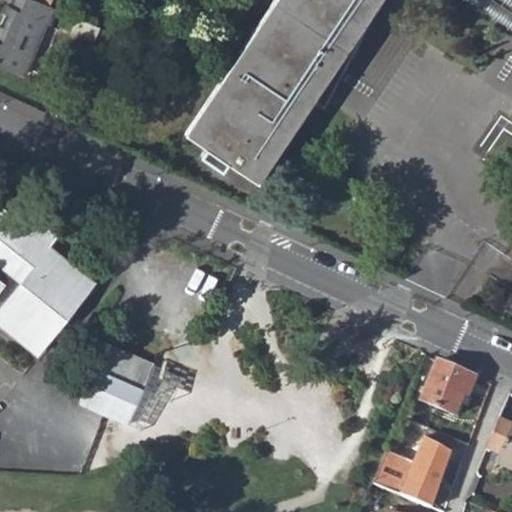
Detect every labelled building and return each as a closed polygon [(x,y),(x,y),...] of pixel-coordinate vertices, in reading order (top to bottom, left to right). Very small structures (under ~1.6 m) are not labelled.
[(0,64),(21,74),(45,21),(49,23),(55,8),(42,2),(37,0),(13,0),(11,5),(7,3),(0,20),(0,64)] [(258,180),(378,0),(274,0),(186,133),(258,180)] [(457,0),(511,35),(511,139),(511,140),(511,139),(511,19),(482,0),(457,0)] [(511,0),(491,0),(511,13),(511,0)] [(0,318),(36,347),(39,344),(44,347),(90,289),(85,285),(89,281),(47,248),(54,239),(19,211),(12,220),(0,210),(0,318)] [(104,340),(87,382),(117,393),(124,376),(143,384),(154,358),(104,340)] [(435,363),(419,401),(452,416),(461,396),(466,398),(474,379),(435,363)] [(87,382),(79,400),(119,416),(127,397),(117,393),(87,382)] [(127,397),(119,416),(129,420),(137,401),(127,397)] [(495,427),(486,450),(496,454),(493,462),(511,470),(511,424),(510,423),(509,426),(498,421),(495,427)] [(386,453),(373,484),(400,496),(412,464),(386,453)]
